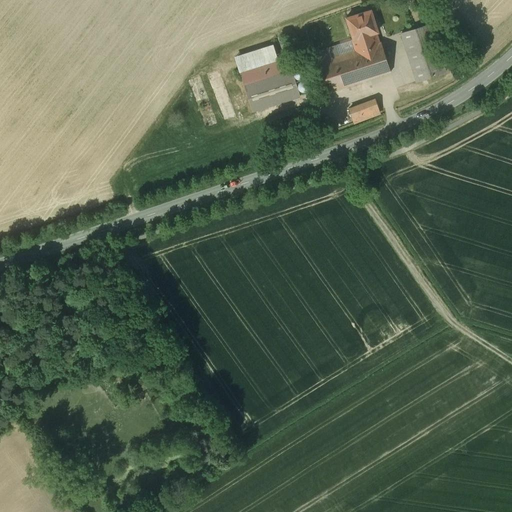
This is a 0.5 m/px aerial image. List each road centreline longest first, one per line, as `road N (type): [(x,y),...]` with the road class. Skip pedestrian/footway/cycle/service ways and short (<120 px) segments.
road 1 (tertiary): [(0,265),(380,135),(467,91),(511,55)]
road 2 (track): [(458,328),(335,152)]
